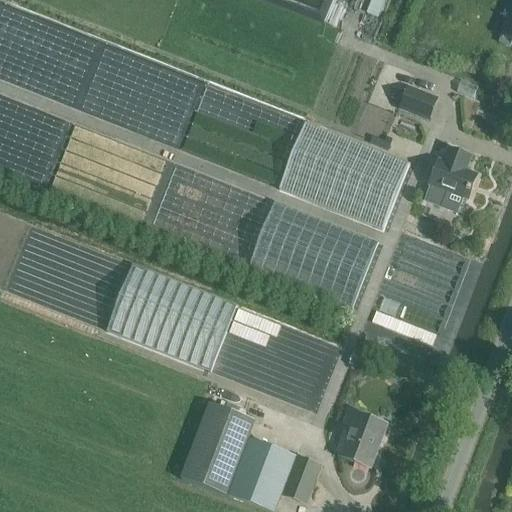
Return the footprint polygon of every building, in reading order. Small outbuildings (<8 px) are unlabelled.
[(511,0),(497,39),(511,44),(511,0)] [(202,86),(182,154),(275,182),(281,162),(295,166),(309,118),(202,86)] [(434,102),(415,95),(405,91),(397,114),(425,125),(434,102)] [(436,165),(427,190),(430,191),(425,204),(457,217),(462,203),(464,204),(474,179),(463,175),(468,162),(446,153),(441,167),(436,165)] [(335,210),(390,227),(400,193),(384,188),(379,204),(353,196),(353,195),(340,191),(335,210)] [(379,241),(275,202),(250,270),(354,309),(379,241)] [(132,269),(109,335),(280,395),(283,388),(282,377),(291,351),(293,375),(320,374),(328,376),(331,368),(323,365),(324,361),(303,354),(311,331),(132,269)] [(354,353),(349,366),(369,374),(374,361),(354,353)] [(277,511),(282,499),(307,508),(320,472),(295,463),(296,460),(249,443),(255,426),(207,408),(180,481),(259,511),(277,511)] [(382,430),(345,416),(339,431),(347,434),(336,463),(365,474),(382,430)]
